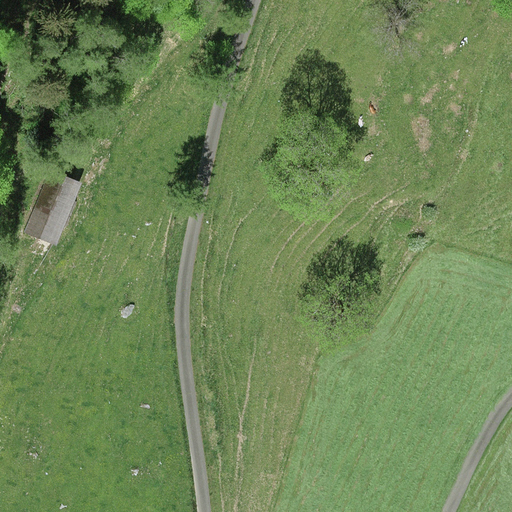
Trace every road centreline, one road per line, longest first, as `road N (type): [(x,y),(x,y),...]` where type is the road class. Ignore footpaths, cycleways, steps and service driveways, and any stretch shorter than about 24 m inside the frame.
road 1 (track): [(251,0),(225,87),(184,297),(203,511)]
road 2 (track): [(218,0),(87,157)]
road 3 (track): [(451,511),(511,399)]
